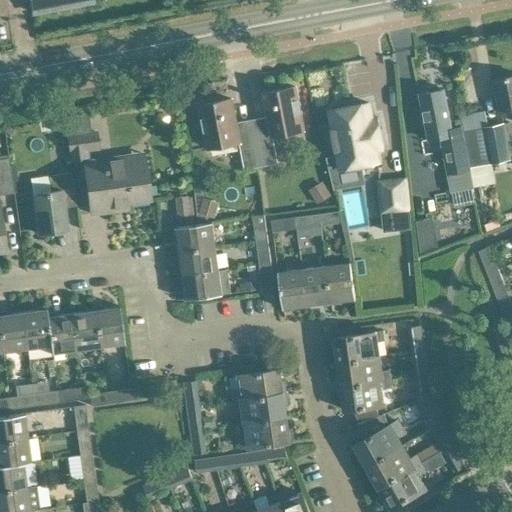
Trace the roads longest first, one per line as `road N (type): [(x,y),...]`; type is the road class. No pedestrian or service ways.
road 1 (residential): [(353,511),(319,433),(302,328),(179,340),(162,332),(145,275),(0,294)]
road 2 (secondary): [(0,75),(397,0)]
